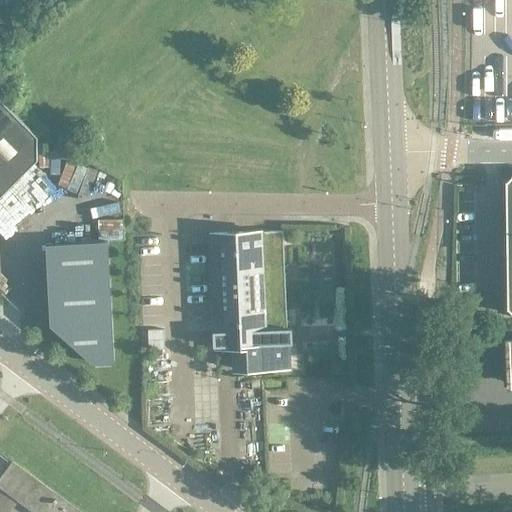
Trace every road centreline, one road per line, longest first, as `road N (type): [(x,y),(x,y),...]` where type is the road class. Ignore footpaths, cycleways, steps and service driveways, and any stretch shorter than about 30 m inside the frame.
road 1 (unclassified): [(404,511),(391,204)]
road 2 (unclassified): [(220,511),(0,346)]
road 3 (unclassified): [(391,204),(142,203)]
road 4 (unclassified): [(390,155),(383,0)]
road 5 (unclassified): [(511,152),(390,155)]
